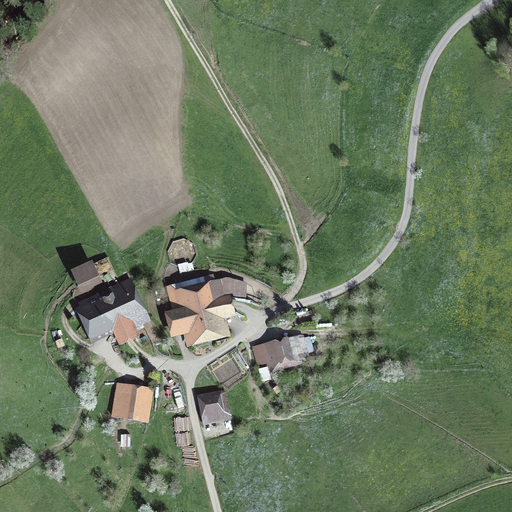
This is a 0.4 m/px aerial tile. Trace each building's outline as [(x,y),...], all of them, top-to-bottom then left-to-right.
[(74,273),(80,287),(98,278),(92,265),(74,273)] [(214,283),(212,277),(167,288),(173,315),(169,316),(173,333),(189,329),(192,340),(222,332),(218,317),(234,313),(231,302),(248,299),(244,284),(226,280),(214,283)] [(79,304),(93,335),(113,326),(122,344),(138,337),(134,328),(150,321),(130,279),(79,304)] [(292,338),(267,345),(272,365),(298,358),(292,338)] [(262,380),(271,378),(269,366),(260,368),(262,380)] [(152,392),(117,386),(114,406),(149,412),(152,392)] [(219,396),(203,399),(206,415),(219,412),(220,416),(223,415),(219,396)]
